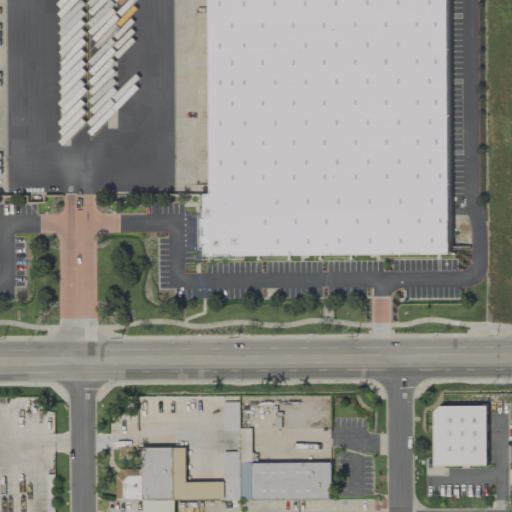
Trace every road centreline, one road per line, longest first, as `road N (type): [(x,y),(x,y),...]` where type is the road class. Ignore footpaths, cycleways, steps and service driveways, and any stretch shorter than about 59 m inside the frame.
road 1 (primary): [(0,365),(511,358)]
road 2 (residential): [(398,360),(398,511)]
road 3 (residential): [(83,365),(84,511)]
